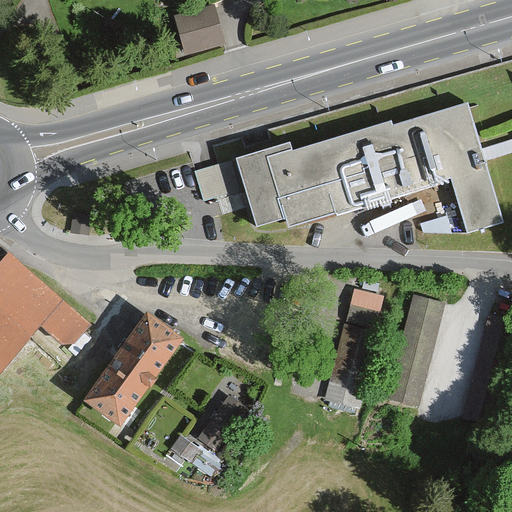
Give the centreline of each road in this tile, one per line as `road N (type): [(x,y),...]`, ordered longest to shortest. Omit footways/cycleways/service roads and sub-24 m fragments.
road 1 (residential): [(511,270),(85,260),(32,242),(0,210)]
road 2 (primary): [(16,160),(470,28)]
